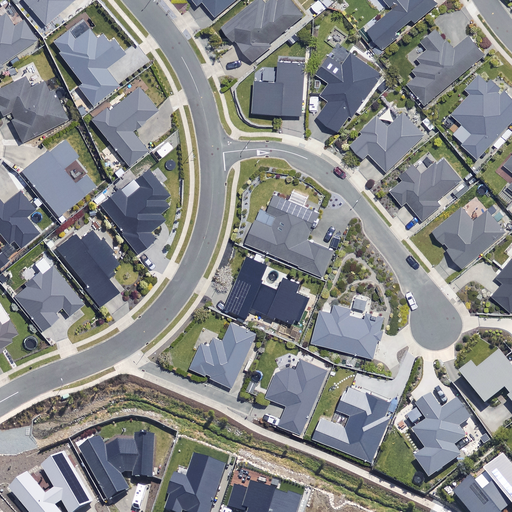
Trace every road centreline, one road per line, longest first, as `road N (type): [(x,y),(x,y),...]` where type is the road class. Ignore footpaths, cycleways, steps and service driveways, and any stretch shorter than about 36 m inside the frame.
road 1 (residential): [(212,153),(205,234),(167,308),(129,342),(0,402)]
road 2 (residential): [(438,329),(417,279),(324,169),(273,149),(212,153)]
road 3 (residential): [(138,0),(192,77),(212,153)]
